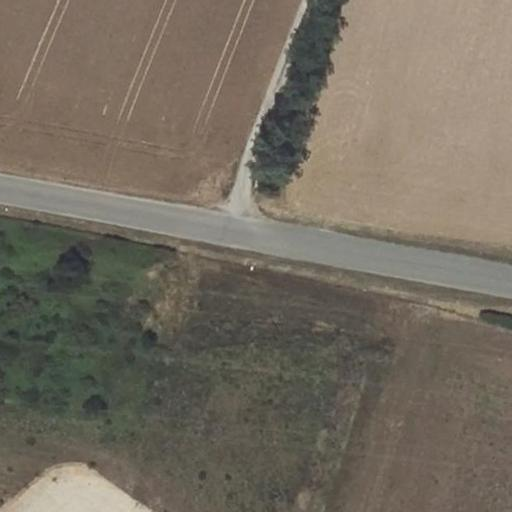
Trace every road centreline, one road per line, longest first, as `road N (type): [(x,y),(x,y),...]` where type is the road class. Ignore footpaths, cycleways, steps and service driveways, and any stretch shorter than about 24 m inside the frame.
road 1 (unclassified): [(222,223),(511,278)]
road 2 (track): [(307,0),(222,223)]
road 3 (unclassified): [(222,223),(0,185)]
